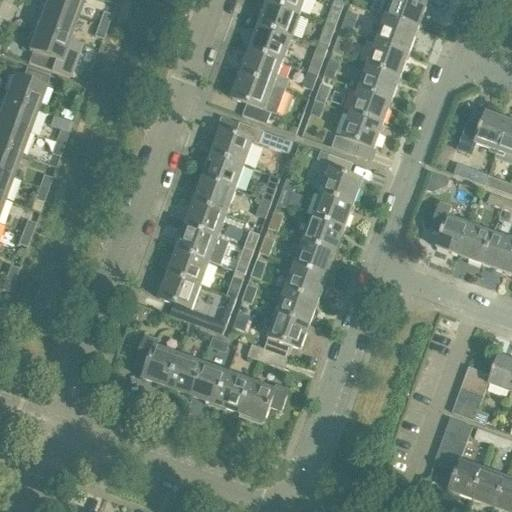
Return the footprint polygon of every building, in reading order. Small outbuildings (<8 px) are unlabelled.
[(84,0),(42,0),(41,5),(45,7),(45,6),(77,18),(84,0)] [(268,2),(267,4),(301,16),(301,14),(306,0),(269,0),(268,2)] [(392,0),(386,19),(418,30),(427,7),(413,1),(413,0),(392,0)] [(267,6),(259,28),(291,40),(300,18),(301,16),(267,4),(267,6)] [(45,6),(45,7),(37,29),(69,41),(77,18),(45,6)] [(332,9),(326,25),(336,29),(341,13),(332,9)] [(103,14),(98,26),(107,29),(111,17),(103,14)] [(347,14),(341,31),(351,34),(357,18),(347,14)] [(386,19),(377,43),(409,55),(418,30),(386,19)] [(336,29),(326,25),(320,41),(330,44),(336,29)] [(107,29),(98,26),(94,38),(102,41),(107,29)] [(250,50),(250,52),(283,64),(284,62),(291,40),(259,28),(251,50),(250,50)] [(32,54),(32,55),(28,65),(51,73),(55,62),(61,65),(69,41),(37,29),(28,53),(32,54)] [(338,38),(333,55),(342,58),(348,42),(338,38)] [(377,43),(368,67),(401,79),(409,55),(377,43)] [(249,54),(241,76),(285,92),(289,82),(278,78),(282,66),(283,64),(250,52),(249,54)] [(314,57),(309,73),(318,76),(324,61),(314,57)] [(330,62),(324,79),(333,82),(339,66),(330,62)] [(368,67),(359,91),(392,103),(401,79),(368,67)] [(49,78),(26,69),(22,80),(13,77),(5,101),(37,112),(46,89),(45,89),(49,78)] [(318,76),(309,73),(303,89),(312,92),(318,76)] [(285,92),(241,76),(233,98),(232,101),(247,106),(243,118),(266,126),(271,115),(276,117),(285,92)] [(321,86),(315,103),(325,106),(331,90),(321,86)] [(359,91),(350,115),(383,127),(392,103),(359,91)] [(5,101),(0,113),(0,124),(29,135),(37,112),(5,101)] [(494,160),(495,160),(509,123),(487,115),(487,114),(486,114),(480,128),(468,123),(458,152),(471,157),(475,146),(475,145),(497,153),(494,160)] [(336,138),(332,150),(355,158),(360,147),(374,152),(383,127),(350,115),(342,140),(336,138)] [(511,166),(511,124),(509,123),(495,160),(511,166)] [(0,124),(0,150),(20,158),(29,135),(0,124)] [(220,134),(212,156),(245,168),(253,146),(254,144),(259,146),(264,134),(240,125),(236,137),(221,132),(220,134)] [(60,132),(55,144),(64,147),(68,135),(60,132)] [(64,147),(55,144),(51,156),(59,159),(64,147)] [(0,150),(0,175),(12,180),(20,158),(0,150)] [(321,195),(354,207),(363,183),(349,177),(353,166),(329,157),(321,154),(318,162),(326,165),(321,179),(326,181),(321,195)] [(204,178),(203,180),(236,192),(237,190),(245,168),(212,156),(204,178)] [(462,179),(477,185),(480,175),(465,170),(462,179)] [(0,175),(0,200),(4,202),(12,180),(0,175)] [(43,177),(39,189),(47,192),(52,181),(43,177)] [(485,188),(507,196),(511,187),(489,178),(485,188)] [(203,182),(195,203),(228,215),(235,194),(236,194),(236,192),(203,180),(202,182),(203,182)] [(267,186),(262,202),(271,205),(277,189),(267,186)] [(47,192),(39,189),(34,201),(43,204),(47,192)] [(283,191),(277,207),(287,210),(293,194),(283,191)] [(321,195),(313,219),(345,231),(354,207),(321,195)] [(487,206),(502,211),(505,202),(490,196),(487,206)] [(271,205),(262,202),(256,218),(266,221),(271,205)] [(511,204),(505,202),(502,211),(511,214),(511,204)] [(186,226),(186,228),(219,240),(220,238),(219,238),(227,216),(228,215),(195,203),(195,204),(194,205),(195,206),(193,212),(190,211),(189,214),(192,215),(187,227),(186,226)] [(437,250),(460,258),(472,228),(448,219),(452,210),(440,205),(430,231),(441,235),(436,250),(437,250)] [(274,214),(268,231),(278,234),(284,218),(274,214)] [(313,219),(304,243),(336,255),(345,231),(313,219)] [(27,223),(22,234),(31,238),(35,226),(27,223)] [(219,240),(186,228),(185,230),(177,252),(210,264),(221,268),(230,244),(219,240)] [(460,258),(482,266),(493,236),(472,228),(460,258)] [(31,238),(22,234),(18,246),(26,249),(31,238)] [(250,234),(244,250),(254,253),(260,237),(250,234)] [(482,266),(505,275),(511,255),(511,242),(493,236),(482,266)] [(265,239),(259,255),(269,259),(275,243),(265,239)] [(304,243),(295,267),(328,279),(336,255),(304,243)] [(244,250),(236,274),(245,277),(254,253),(244,250)] [(169,274),(168,276),(201,288),(210,264),(177,252),(169,274)] [(257,262),(251,278),(261,282),(267,266),(257,262)] [(295,267),(286,292),(319,303),(328,279),(295,267)] [(10,268),(6,280),(14,283),(19,271),(10,268)] [(227,298),(231,299),(236,301),(245,277),(236,274),(227,298)] [(201,288),(168,276),(167,277),(168,278),(160,299),(160,298),(159,301),(174,306),(170,318),(192,326),(199,329),(205,331),(210,319),(192,313),(193,310),(201,288)] [(14,283),(6,280),(2,291),(10,294),(14,283)] [(248,287),(242,303),(252,307),(257,291),(248,287)] [(286,292),(277,315),(310,327),(319,303),(286,292)] [(236,301),(231,299),(222,324),(210,319),(205,331),(223,338),(236,301)] [(310,327),(277,315),(264,351),(288,360),(292,349),(301,352),(310,327)] [(187,338),(195,341),(199,329),(192,326),(187,338)] [(146,382),(168,390),(180,357),(158,349),(155,348),(157,343),(146,338),(136,366),(147,370),(143,381),(146,382)] [(213,340),(210,350),(226,355),(229,346),(213,340)] [(248,359),(260,363),(264,351),(252,347),(248,359)] [(260,363),(284,372),(288,360),(264,351),(260,363)] [(190,398),(192,399),(204,366),(202,365),(180,357),(168,390),(190,398)] [(488,386),(511,394),(511,391),(511,362),(498,358),(491,378),(488,386)] [(194,399),(216,407),(228,375),(206,367),(204,366),(192,399),(194,400),(194,399)] [(469,369),(465,381),(487,389),(488,386),(491,378),(469,369)] [(238,416),(240,417),(252,384),(228,375),(216,407),(238,416)] [(465,381),(460,392),(483,400),(487,389),(465,381)] [(252,384),(240,417),(241,417),(242,417),(247,419),(247,421),(262,427),(263,425),(264,426),(270,409),(280,413),(280,414),(281,414),(289,393),(277,388),(276,392),(274,391),(274,392),(252,384)] [(460,392),(456,403),(478,412),(483,400),(460,392)] [(478,412),(456,403),(452,415),(474,423),(478,413),(478,412)] [(478,413),(474,423),(485,427),(488,417),(478,413)] [(450,421),(446,432),(468,440),(473,429),(450,421)] [(475,440),(492,447),(496,438),(478,431),(475,440)] [(446,432),(442,444),(464,452),(468,440),(446,432)] [(511,443),(496,438),(492,447),(510,454),(511,447),(511,443)] [(442,444),(438,455),(460,463),(464,452),(442,444)] [(460,463),(438,455),(434,466),(456,475),(460,463)] [(449,493),(473,502),(484,472),(460,463),(456,475),(449,493)] [(473,502),(497,511),(508,481),(484,472),(473,502)] [(497,511),(500,511),(511,511),(511,482),(508,481),(497,511)]
